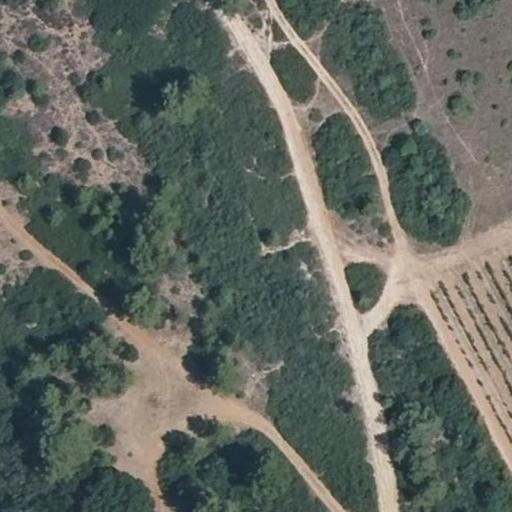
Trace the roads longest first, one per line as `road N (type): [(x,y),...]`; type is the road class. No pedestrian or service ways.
road 1 (track): [(343,511),(264,423),(160,351),(0,210)]
road 2 (track): [(270,0),(361,128),(403,248),(386,302),(352,329)]
road 3 (track): [(511,449),(414,254),(403,248)]
